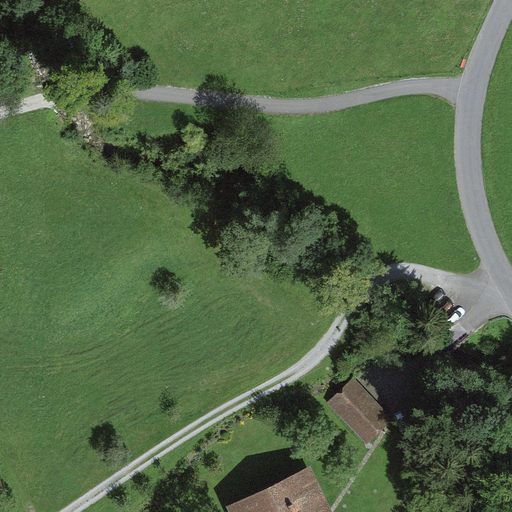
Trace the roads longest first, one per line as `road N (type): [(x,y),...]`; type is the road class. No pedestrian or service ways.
road 1 (track): [(511,287),(381,268),(304,363),(170,439),(65,511)]
road 2 (track): [(0,107),(82,83),(270,99),(330,98),(413,81),(476,82)]
road 3 (unclassified): [(511,3),(476,82),(470,134),(474,187),(511,279)]
